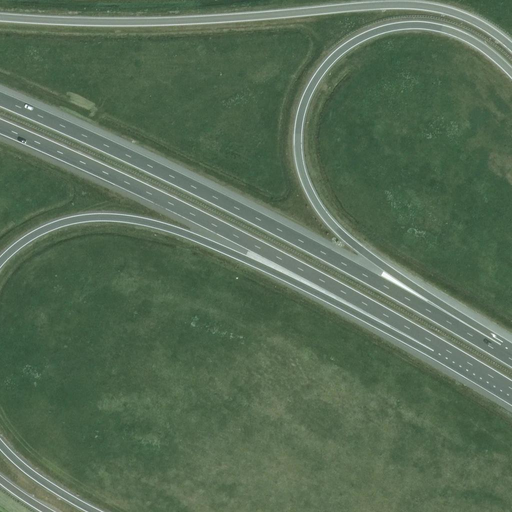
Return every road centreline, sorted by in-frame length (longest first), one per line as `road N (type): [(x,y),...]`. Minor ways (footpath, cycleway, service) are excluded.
road 1 (motorway): [(511,347),(353,244),(310,194),(297,146),(315,78),(339,51),(375,31),(453,31),(511,72)]
road 2 (motorway): [(511,361),(322,250),(0,97)]
road 3 (motorway): [(511,47),(458,14),(403,4),(200,19),(0,17)]
road 4 (motorway): [(0,126),(126,182),(434,344)]
road 5 (motorway): [(0,262),(63,222),(131,219),(222,249),(434,344)]
